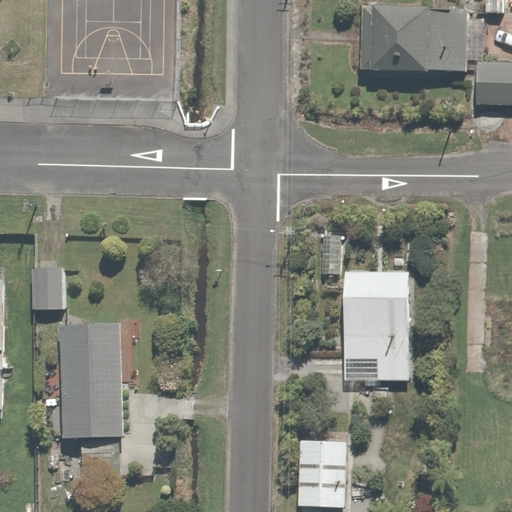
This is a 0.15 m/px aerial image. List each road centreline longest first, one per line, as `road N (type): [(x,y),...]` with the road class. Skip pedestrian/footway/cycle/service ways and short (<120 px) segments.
road 1 (residential): [(249,511),(260,171)]
road 2 (residential): [(260,171),(0,165)]
road 3 (residential): [(511,175),(260,171)]
road 4 (residential): [(260,171),(262,0)]
